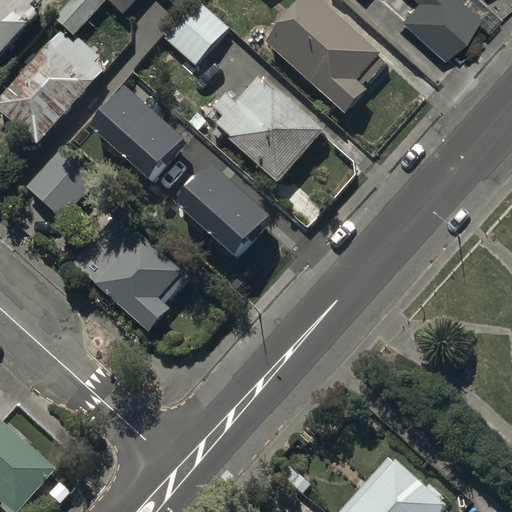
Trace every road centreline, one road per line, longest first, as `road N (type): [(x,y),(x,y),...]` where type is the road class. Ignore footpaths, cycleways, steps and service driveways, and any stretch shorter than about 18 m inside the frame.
road 1 (residential): [(179,472),(511,108)]
road 2 (residential): [(0,308),(179,472)]
